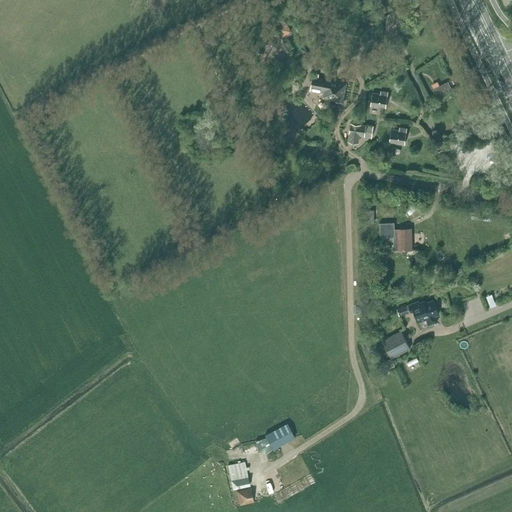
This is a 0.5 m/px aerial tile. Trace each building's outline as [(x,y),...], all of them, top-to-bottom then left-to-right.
[(391,25),(407,17),(403,8),(386,16),(391,25)] [(313,73),(310,87),(324,89),(322,96),(342,100),(346,80),(326,76),(327,75),(313,73)] [(448,82),(433,89),(437,96),(451,89),(448,82)] [(372,91),(370,104),(385,106),(388,91),(380,90),(380,92),(372,91)] [(350,121),(347,139),(358,141),(359,133),(364,134),(364,135),(371,136),(373,124),(350,121)] [(391,127),(389,141),(404,143),(406,127),(399,126),(398,129),(391,127)] [(436,147),(436,158),(446,157),(445,146),(436,147)] [(416,199),(408,206),(413,211),(421,205),(416,199)] [(394,222),(380,223),(381,237),(393,237),(394,250),(412,249),(412,229),(394,229),(394,222)] [(419,301),(409,305),(412,312),(414,311),(419,322),(427,319),(429,325),(438,321),(436,315),(439,314),(433,300),(420,305),(419,301)] [(401,331),(383,340),(391,358),(410,348),(401,331)] [(392,359),(378,364),(380,371),(395,365),(392,359)] [(287,422),(265,434),(273,449),(295,437),(287,422)] [(244,461),(227,465),(233,490),(250,486),(247,471),(244,461)] [(250,488),(236,491),(239,505),(254,502),(250,488)]
